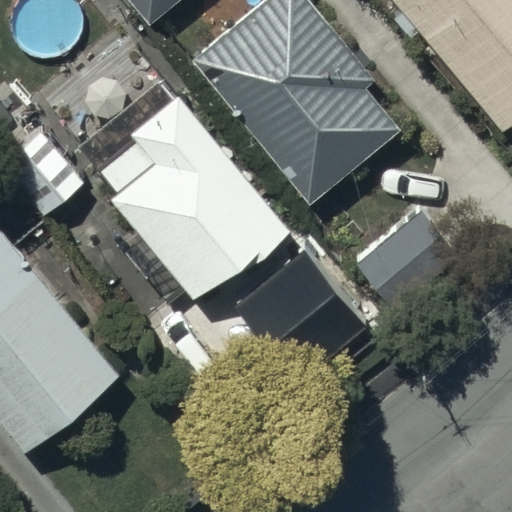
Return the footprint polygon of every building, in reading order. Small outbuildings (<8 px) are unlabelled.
[(128,0),(143,18),(165,0),(128,0)] [(313,0),(250,0),(186,51),(305,198),(398,124),(362,79),(372,71),(313,0)] [(511,0),(393,0),(499,125),(511,114),(511,0)] [(284,224),(172,87),(166,92),(153,75),(73,139),(112,187),(109,190),(141,229),(122,245),(144,273),(163,257),(191,291),(227,261),(231,267),(284,224)] [(43,118),(0,151),(0,160),(40,209),(80,176),(65,158),(72,153),(43,118)] [(453,250),(417,207),(353,258),(388,302),(453,250)] [(0,422),(18,445),(114,367),(0,228),(0,422)]
